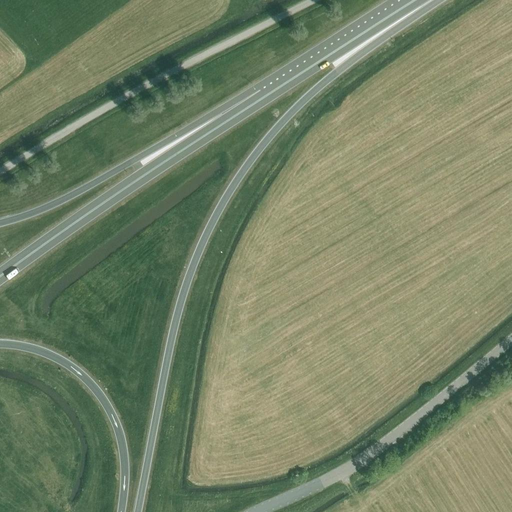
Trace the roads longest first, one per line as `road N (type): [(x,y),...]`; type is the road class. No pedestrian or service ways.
road 1 (trunk): [(137,511),(183,290),(217,212),(304,99),(441,0)]
road 2 (unclassified): [(0,172),(140,88),(315,0)]
road 3 (trunk): [(0,277),(280,86)]
road 4 (trunk): [(280,86),(255,88),(62,200),(0,223)]
road 5 (unclassified): [(511,339),(380,448),(256,511)]
road 6 (trunk): [(0,345),(48,355),(99,394),(121,444),(120,511)]
road 7 (trunk): [(280,86),(418,0)]
